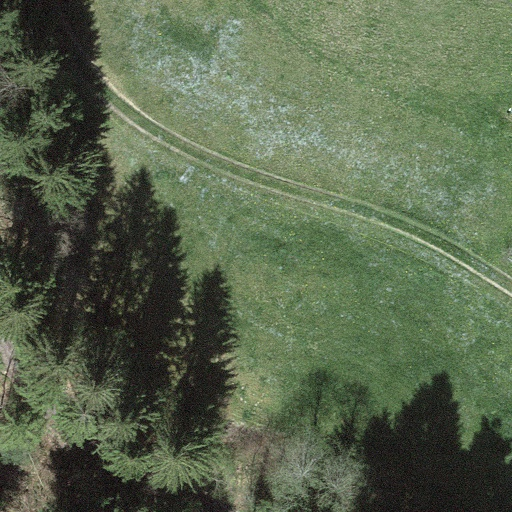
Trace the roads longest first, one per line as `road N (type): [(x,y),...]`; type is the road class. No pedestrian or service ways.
road 1 (track): [(41,0),(89,77),(157,131),(236,168),(425,234),(511,285)]
road 2 (track): [(0,342),(27,401),(54,425),(214,511)]
